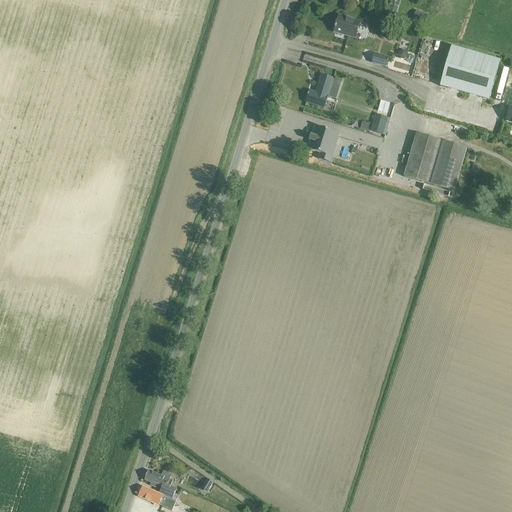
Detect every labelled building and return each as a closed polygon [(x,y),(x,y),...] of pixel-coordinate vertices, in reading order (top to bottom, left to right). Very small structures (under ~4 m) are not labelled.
[(397,0),(390,0),(387,12),(395,14),(399,1),(397,0)] [(429,15),(416,12),(414,20),(427,24),(429,15)] [(334,33),(345,36),(355,39),(360,22),(339,16),(336,26),(336,27),(335,28),(336,28),(336,29),(334,33)] [(428,72),(432,45),(421,44),(417,70),(428,72)] [(452,48),(440,87),(489,101),(500,62),(452,48)] [(399,52),(398,56),(401,60),(404,60),(408,58),(409,54),(406,51),(403,50),(399,52)] [(373,54),(371,62),(385,66),(387,57),(373,54)] [(306,103),(325,109),(334,80),(321,75),(315,93),(310,91),(306,103)] [(380,103),(378,112),(386,114),(389,105),(380,103)] [(388,119),(376,116),(372,131),(383,135),(388,119)] [(362,123),(360,130),(367,132),(369,125),(362,123)] [(309,146),(308,150),(320,154),(321,154),(323,155),(327,156),(329,149),(331,141),(334,142),(335,143),(336,143),(338,137),(339,134),(325,130),(315,127),(314,132),(312,137),(311,136),(310,139),(310,141),(311,141),(309,146)] [(356,139),(358,132),(345,127),(342,135),(356,139)] [(467,149),(417,134),(405,178),(455,192),(467,149)] [(474,164),(471,173),(478,175),(480,166),(474,164)] [(177,488),(171,485),(173,482),(169,480),(171,476),(164,473),(162,477),(148,471),(145,481),(152,484),(151,486),(158,488),(158,487),(162,488),(160,493),(177,501),(179,495),(175,494),(177,488)] [(208,480),(202,488),(209,492),(214,484),(208,480)] [(143,487),(139,497),(159,506),(172,511),(176,503),(163,497),(163,496),(143,487)]
